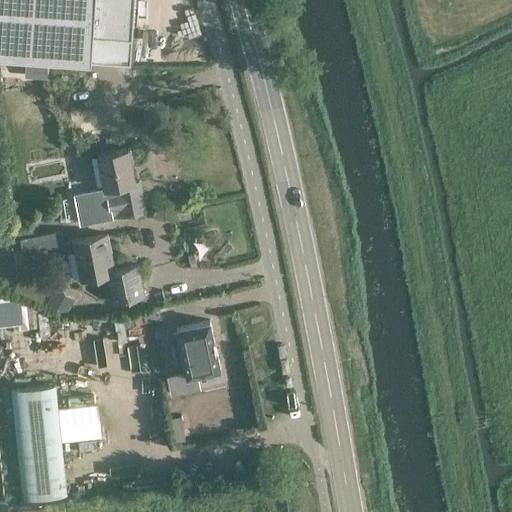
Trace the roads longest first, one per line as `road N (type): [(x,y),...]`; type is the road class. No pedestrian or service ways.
road 1 (primary): [(351,511),(275,121),(241,0)]
road 2 (unclassified): [(205,0),(317,463)]
